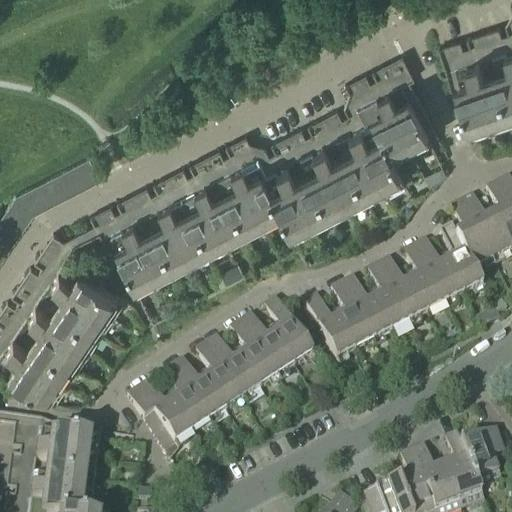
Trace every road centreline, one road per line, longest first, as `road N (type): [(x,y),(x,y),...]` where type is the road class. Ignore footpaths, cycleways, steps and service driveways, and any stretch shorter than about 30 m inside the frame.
road 1 (residential): [(403,25),(39,225),(0,283)]
road 2 (residential): [(98,418),(113,387),(265,288),(313,282),(411,230),(466,177)]
road 3 (residential): [(466,372),(266,482)]
road 4 (residential): [(466,177),(403,25)]
